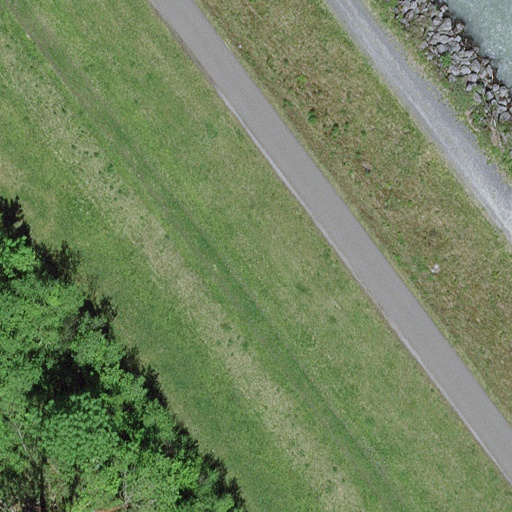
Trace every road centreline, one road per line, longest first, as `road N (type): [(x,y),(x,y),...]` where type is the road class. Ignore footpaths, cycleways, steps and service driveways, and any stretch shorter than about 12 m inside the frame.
road 1 (track): [(406,511),(17,0)]
road 2 (track): [(173,0),(511,455)]
road 3 (track): [(511,233),(338,0)]
